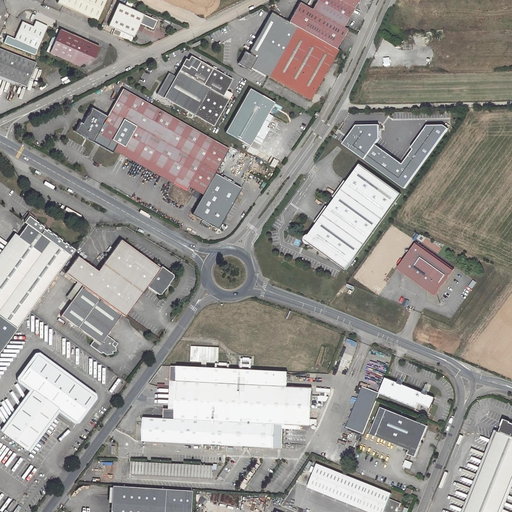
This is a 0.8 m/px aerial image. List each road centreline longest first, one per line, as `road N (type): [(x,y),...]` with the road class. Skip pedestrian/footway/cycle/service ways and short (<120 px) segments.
road 1 (unclassified): [(210,287),(44,511)]
road 2 (unknown): [(243,451),(155,449),(124,437),(124,476),(221,480),(237,467)]
road 3 (tertiary): [(250,284),(474,377)]
road 4 (tertiary): [(20,153),(209,260)]
road 5 (unknown): [(243,451),(301,450),(318,441),(370,329)]
road 6 (track): [(335,106),(511,103)]
road 7 (unclassified): [(332,111),(235,250)]
road 8 (unclassified): [(474,377),(420,511)]
road 9 (residential): [(132,60),(254,0)]
road 10 (residential): [(21,0),(121,44),(132,60)]
road 11 (unclassified): [(384,0),(332,111)]
